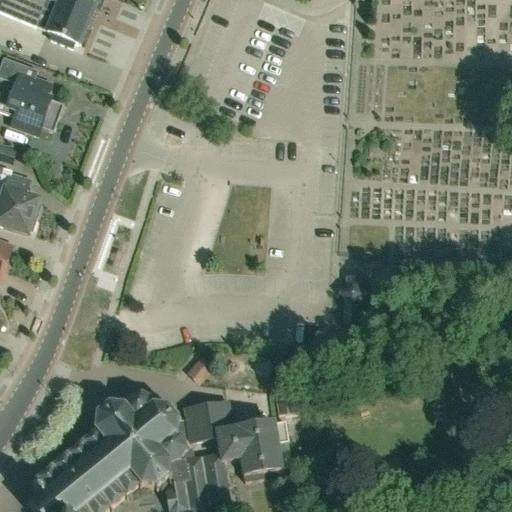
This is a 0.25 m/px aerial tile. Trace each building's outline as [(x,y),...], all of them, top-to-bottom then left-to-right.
[(51,41),(72,49),(77,51),(95,9),(81,2),(81,0),(0,0),(1,3),(0,6),(0,14),(53,36),(51,41)] [(2,62),(0,66),(0,96),(0,97),(0,96),(0,116),(14,121),(12,128),(28,134),(37,138),(40,130),(53,135),(60,117),(46,112),(50,101),(50,100),(45,98),(49,85),(34,80),(37,72),(3,59),(2,62)] [(17,154),(0,148),(0,165),(12,169),(17,154)] [(38,200),(28,197),(32,183),(11,177),(12,175),(0,171),(0,207),(37,220),(41,207),(36,205),(38,200)] [(0,228),(27,236),(28,233),(32,234),(37,220),(0,207),(0,228)] [(0,283),(12,250),(0,245),(0,283)] [(364,276),(350,275),(349,287),(342,293),(348,300),(347,324),(361,325),(363,301),(370,295),(364,288),(364,276)] [(201,359),(187,376),(200,387),(214,371),(201,359)] [(32,511),(110,511),(126,500),(139,489),(156,490),(163,480),(164,487),(166,498),(167,511),(207,511),(208,511),(210,509),(211,510),(214,511),(228,511),(231,507),(226,476),(225,467),(224,465),(233,464),(241,463),(244,485),(262,483),(262,480),(261,476),(281,473),(277,449),(288,447),(285,426),(277,428),(277,426),(274,427),(235,433),(231,433),(227,406),(185,412),(186,421),(180,422),(178,422),(169,411),(155,410),(155,408),(153,404),(142,397),(130,401),(124,410),(111,409),(98,419),(97,436),(36,485),(38,487),(34,491),(33,497),(37,502),(30,509),(32,511)]
